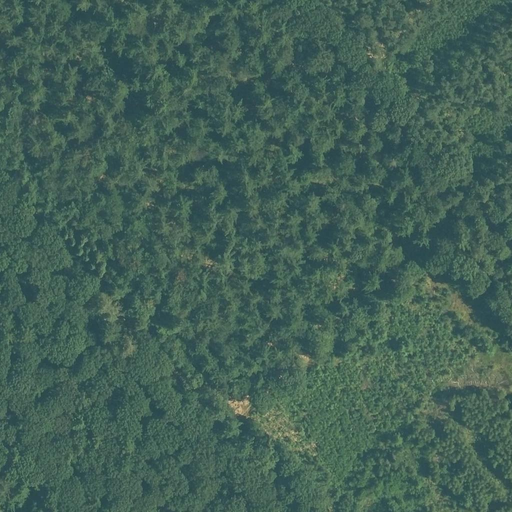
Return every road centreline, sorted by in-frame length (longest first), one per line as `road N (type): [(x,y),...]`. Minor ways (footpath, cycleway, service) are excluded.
road 1 (track): [(27,202),(295,511)]
road 2 (track): [(265,0),(27,202)]
